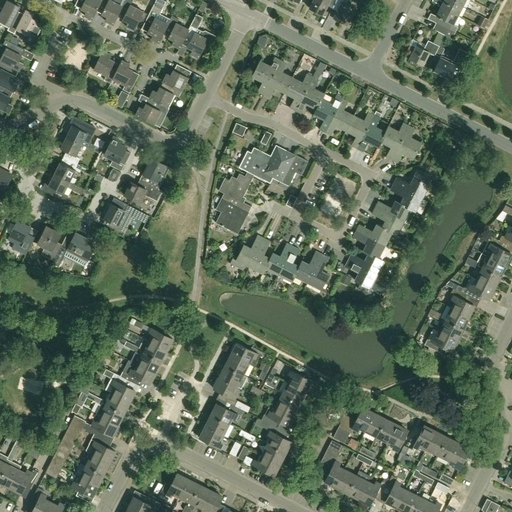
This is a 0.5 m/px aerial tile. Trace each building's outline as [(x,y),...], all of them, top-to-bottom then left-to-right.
[(24,14),(23,14),(18,11),(21,6),(15,3),(14,4),(7,0),(3,8),(0,14),(0,21),(9,26),(7,30),(14,33),(16,29),(24,14)] [(101,1),(100,0),(77,0),(75,6),(86,11),(84,16),(92,19),(96,11),(101,1)] [(121,6),(124,0),(100,0),(101,1),(96,11),(107,17),(105,21),(113,25),(117,16),(116,16),(122,6),(121,6)] [(133,30),(143,12),(130,5),(132,1),(130,0),(124,0),(121,6),(122,6),(116,16),(117,16),(128,22),(126,26),(133,30)] [(162,34),(168,24),(167,24),(155,18),(157,14),(159,15),(165,2),(162,0),(155,0),(141,29),(153,35),(151,39),(158,43),(163,34),(162,34)] [(322,15),(329,0),(313,0),(309,8),(322,15)] [(347,24),(355,8),(346,3),(347,0),(342,0),(334,18),(347,24)] [(458,15),(449,11),(451,6),(442,2),(442,1),(439,0),(432,0),(432,1),(438,4),(437,5),(440,6),(435,16),(438,17),(436,23),(447,29),(454,32),(457,27),(453,25),(455,20),(458,15)] [(458,15),(463,6),(453,2),(454,0),(443,0),(442,1),(442,2),(451,6),(449,11),(458,15)] [(32,44),(42,25),(36,21),(37,20),(31,18),(33,14),(26,10),(23,14),(24,14),(16,29),(28,36),(26,40),(32,44)] [(215,35),(205,30),(202,31),(197,29),(203,17),(196,14),(188,29),(181,44),(192,50),(190,54),(198,58),(203,47),(210,51),(216,38),(215,35)] [(188,29),(176,23),(178,19),(171,16),(167,24),(168,24),(162,34),(163,34),(174,40),(172,44),(179,48),(181,44),(188,29)] [(423,18),(421,23),(432,27),(434,22),(423,18)] [(433,29),(444,35),(447,29),(436,23),(433,29)] [(444,35),(438,46),(439,46),(443,48),(447,40),(450,41),(454,32),(447,29),(444,35)] [(261,36),(259,35),(256,45),(257,45),(264,47),(267,38),(261,36)] [(19,61),(25,49),(5,40),(2,46),(6,48),(0,59),(0,60),(19,70),(23,63),(19,61)] [(422,65),(429,52),(434,55),(439,46),(438,46),(428,40),(423,49),(416,45),(409,58),(422,65)] [(453,61),(440,54),(443,48),(439,46),(434,55),(435,55),(440,57),(433,71),(449,78),(457,63),(453,61)] [(459,49),(454,58),(463,63),(468,53),(459,49)] [(120,65),(120,64),(109,59),(111,55),(103,51),(93,70),(106,76),(104,80),(111,83),(113,79),(112,79),(120,65)] [(263,94),(280,61),(275,58),(270,67),(259,61),(253,74),(263,80),(257,91),(263,94)] [(17,84),(13,82),(19,70),(0,60),(0,84),(14,91),(17,84)] [(129,93),(139,74),(132,71),(127,68),(129,64),(122,60),(120,64),(120,65),(112,79),(113,79),(125,85),(123,89),(129,93)] [(285,91),(292,78),(281,73),(286,64),(280,61),(263,94),(269,97),(275,85),(285,91)] [(181,91),(191,71),(176,64),(173,70),(171,76),(167,73),(163,81),(181,91)] [(321,100),(324,94),(313,89),(318,80),(317,79),(320,74),(315,72),(312,77),(295,110),(301,113),(307,102),(317,107),(321,100)] [(295,110),(312,77),(307,74),(302,83),(292,78),(285,91),(295,96),(289,107),(295,110)] [(178,97),(181,91),(163,81),(157,92),(153,90),(149,98),(168,107),(174,95),(178,97)] [(0,84),(0,108),(8,112),(9,110),(12,104),(8,102),(14,91),(0,84)] [(325,132),(341,99),(336,96),(331,105),(321,100),(317,107),(314,112),(325,118),(319,129),(325,132)] [(154,124),(160,111),(165,114),(168,107),(149,98),(143,109),(139,107),(135,115),(154,124)] [(347,129),(353,116),(343,110),(347,102),(341,99),(325,132),(330,135),(336,123),(347,129)] [(381,140),(385,132),(375,127),(381,114),(376,111),(374,115),(357,148),(362,151),(368,140),(379,145),(382,140),(381,140)] [(357,148),(374,115),(368,112),(364,121),(353,116),(347,129),(357,134),(351,145),(357,148)] [(91,135),(92,135),(95,128),(81,120),(77,128),(72,125),(66,137),(82,145),(93,151),(95,146),(91,144),(91,135)] [(245,128),(245,127),(237,123),(236,123),(234,129),(232,132),(233,132),(238,134),(243,132),(245,128)] [(392,159),(408,126),(403,123),(398,132),(387,127),(385,132),(381,140),(382,140),(392,145),(386,156),(392,159)] [(414,156),(420,143),(410,138),(414,129),(408,126),(392,159),(397,162),(403,151),(414,156)] [(462,140),(465,135),(455,130),(453,134),(456,136),(454,140),(461,143),(461,142),(462,140)] [(112,166),(121,171),(124,165),(131,153),(125,150),(126,147),(119,143),(120,140),(113,136),(104,154),(115,160),(112,166)] [(76,156),(82,145),(66,137),(60,148),(66,151),(63,157),(68,160),(77,164),(80,158),(76,156)] [(246,151),(238,167),(247,171),(264,180),(269,183),(272,177),(283,155),(286,150),(276,145),(270,156),(254,147),(251,153),(246,151)] [(283,155),(272,177),(288,186),(295,172),(301,175),(308,161),(294,154),(286,150),(283,155)] [(157,181),(161,174),(165,176),(169,167),(151,158),(140,180),(157,188),(158,189),(161,183),(157,181)] [(72,177),(76,170),(80,172),(82,166),(77,164),(68,160),(66,165),(60,162),(54,174),(73,183),(75,179),(72,177)] [(0,187),(4,190),(12,175),(11,174),(0,168),(0,187)] [(422,198),(429,185),(426,183),(430,176),(417,169),(410,184),(396,178),(393,184),(422,198)] [(84,189),(73,183),(54,174),(48,185),(54,189),(51,194),(65,201),(68,195),(64,193),(67,187),(81,194),(84,189)] [(240,201),(251,180),(239,174),(237,179),(232,176),(230,180),(228,179),(224,178),(218,190),(224,193),(221,198),(243,209),(246,204),(240,201)] [(160,193),(155,190),(157,188),(140,180),(138,185),(131,182),(124,195),(140,203),(144,195),(156,201),(160,193)] [(415,212),(422,198),(393,184),(390,190),(404,197),(400,203),(400,204),(410,209),(409,209),(415,212)] [(108,203),(104,212),(106,213),(103,218),(109,222),(107,226),(119,232),(122,227),(124,228),(134,208),(114,198),(111,204),(110,203),(110,204),(108,203)] [(243,209),(221,198),(215,209),(221,212),(215,223),(237,234),(244,220),(239,217),(243,209)] [(403,222),(409,209),(410,209),(400,204),(400,203),(395,201),(391,208),(378,201),(375,207),(403,222)] [(508,213),(510,207),(505,205),(502,210),(508,213)] [(396,235),(403,222),(375,207),(372,213),(385,220),(381,227),(391,232),(396,235)] [(34,237),(28,234),(31,227),(17,220),(7,239),(14,242),(11,247),(18,251),(25,255),(30,246),(34,237)] [(171,262),(187,261),(185,223),(169,224),(171,262)] [(384,245),(391,232),(381,227),(376,224),(372,232),(359,225),(356,231),(384,245)] [(46,226),(37,243),(45,247),(41,254),(53,260),(62,244),(56,242),(61,233),(46,226)] [(511,229),(510,234),(507,232),(505,237),(501,235),(498,240),(498,241),(502,243),(511,247),(511,244),(511,229)] [(378,258),(384,245),(356,231),(353,237),(366,244),(362,251),(368,254),(378,259),(378,258)] [(53,260),(51,266),(58,267),(64,255),(77,262),(78,258),(86,262),(94,247),(87,243),(89,239),(75,232),(71,241),(65,238),(62,244),(53,260)] [(246,265),(249,267),(264,238),(257,235),(251,248),(243,245),(237,256),(234,255),(230,263),(244,270),(246,265)] [(505,265),(511,254),(500,248),(502,243),(498,241),(498,240),(490,236),(487,242),(491,244),(488,248),(491,250),(488,256),(505,265)] [(270,258),(263,255),(270,241),(264,238),(249,267),(262,274),(265,268),(270,258)] [(278,275),(292,246),(286,243),(280,256),(272,253),(270,258),(265,268),(278,275)] [(299,266),(292,263),(299,249),(292,246),(278,275),(291,282),(294,276),(299,266)] [(307,283),(322,254),(315,251),(309,264),(301,261),(299,266),(294,276),(307,283)] [(321,289),(328,274),(321,271),(328,257),(322,254),(307,283),(321,289)] [(376,274),(383,261),(378,258),(378,259),(368,254),(364,261),(351,254),(348,260),(376,274)] [(499,276),(505,265),(488,256),(484,263),(481,262),(479,262),(477,266),(482,268),(499,276)] [(470,265),(473,260),(467,257),(465,262),(470,265)] [(372,289),(370,288),(376,274),(348,260),(345,266),(358,273),(354,280),(360,283),(357,289),(369,294),(372,289)] [(473,260),(470,265),(476,268),(479,263),(473,260)] [(493,288),(499,276),(482,268),(476,279),(493,288)] [(493,288),(476,279),(471,276),(465,288),(464,287),(463,289),(461,288),(459,288),(457,287),(456,290),(461,293),(465,294),(465,295),(474,299),(476,294),(488,299),(489,297),(491,298),(495,290),(493,289),(493,288)] [(468,317),(473,306),(462,300),(465,295),(465,294),(461,293),(456,290),(453,288),(450,294),(453,296),(451,300),(454,302),(450,308),(468,317)] [(462,328),(468,317),(450,308),(445,320),(462,328)] [(427,314),(433,317),(436,312),(430,309),(427,314)] [(442,315),(436,312),(433,317),(439,320),(442,315)] [(141,328),(143,324),(136,320),(134,325),(141,328)] [(456,340),(462,328),(445,320),(439,331),(456,340)] [(166,350),(172,338),(152,328),(149,333),(152,334),(149,341),(166,350)] [(458,341),(456,340),(439,331),(432,328),(424,344),(437,351),(439,345),(450,351),(452,348),(454,349),(458,341)] [(133,344),(131,349),(138,353),(139,350),(143,352),(160,361),(166,350),(149,341),(143,338),(139,347),(133,344)] [(131,349),(133,344),(126,341),(124,346),(131,349)] [(254,358),(257,353),(237,343),(236,344),(234,345),(230,351),(232,353),(231,354),(248,363),(252,357),(254,358)] [(155,372),(160,361),(143,352),(138,364),(155,372)] [(242,375),(248,363),(231,354),(225,366),(242,375)] [(149,384),(155,372),(138,364),(128,359),(122,371),(125,372),(123,377),(127,379),(135,384),(138,378),(149,384)] [(262,370),(267,372),(271,365),(266,363),(262,370)] [(237,386),(242,375),(225,366),(219,377),(237,386)] [(273,366),(270,373),(274,376),(278,369),(273,366)] [(263,379),(267,372),(262,370),(259,377),(263,379)] [(305,392),(310,380),(291,370),(285,381),(288,383),(305,392)] [(129,402),(135,390),(124,385),(127,379),(123,377),(114,373),(111,378),(115,380),(112,385),(115,386),(112,393),(129,402)] [(270,383),(274,376),(270,373),(266,380),(270,383)] [(233,392),(237,386),(219,377),(214,388),(225,394),(222,399),(230,404),(235,406),(237,400),(234,398),(236,394),(233,392)] [(304,393),(305,392),(288,383),(282,395),(299,403),(301,400),(302,400),(305,393),(304,393)] [(256,396),(260,389),(255,387),(252,394),(256,396)] [(260,389),(256,396),(261,399),(264,391),(260,389)] [(123,413),(129,402),(112,393),(106,404),(123,413)] [(293,415),(299,403),(282,395),(276,406),(293,415)] [(237,400),(235,406),(243,410),(248,412),(250,407),(237,400)] [(102,402),(101,404),(96,414),(100,416),(117,424),(123,413),(106,404),(102,402)] [(234,418),(237,414),(240,416),(243,410),(235,406),(230,404),(228,409),(217,403),(211,415),(228,424),(232,417),(234,418)] [(287,426),(293,415),(276,406),(270,403),(264,414),(261,419),(270,424),(273,426),(273,425),(276,420),(287,426)] [(159,415),(165,418),(170,407),(164,404),(159,415)] [(365,430),(373,413),(362,407),(355,420),(353,426),(352,427),(357,430),(358,427),(365,430)] [(376,436),(384,419),(373,413),(365,430),(376,436)] [(353,426),(355,420),(353,419),(344,414),(341,420),(353,426)] [(82,426),(85,422),(85,421),(74,415),(71,420),(82,426)] [(222,435),(228,424),(211,415),(205,426),(222,435)] [(119,426),(117,425),(117,424),(100,416),(97,422),(94,421),(91,425),(85,422),(82,426),(82,428),(94,434),(98,436),(98,435),(100,430),(112,436),(113,433),(115,434),(119,426)] [(258,418),(255,423),(267,429),(270,424),(261,419),(258,418)] [(387,442),(396,425),(384,419),(376,436),(387,442)] [(82,426),(71,420),(68,426),(80,432),(82,428),(82,426)] [(353,426),(341,420),(338,426),(349,432),(352,427),(353,426)] [(285,452),(291,441),(279,435),(282,430),(273,425),(273,426),(270,424),(267,429),(270,431),(268,436),(271,437),(268,444),(285,452)] [(397,451),(407,431),(396,425),(387,442),(394,445),(392,448),(397,451)] [(77,437),(80,432),(68,426),(65,431),(77,437)] [(219,442),(222,435),(205,426),(199,438),(211,443),(219,448),(222,443),(219,442)] [(347,437),(349,432),(338,426),(335,432),(347,437)] [(426,449),(435,431),(423,426),(413,446),(418,448),(419,445),(426,449)] [(77,437),(65,431),(63,437),(74,442),(77,437)] [(437,454),(446,437),(435,431),(426,449),(437,454)] [(347,437),(335,432),(333,437),(344,443),(347,437)] [(109,462),(115,451),(104,445),(106,440),(98,435),(98,436),(94,434),(89,444),(85,450),(92,454),(109,462)] [(222,444),(231,449),(235,441),(226,436),(222,444)] [(71,448),(74,442),(63,437),(60,442),(71,448)] [(449,460),(457,443),(446,437),(437,454),(449,460)] [(340,451),(342,446),(331,440),(329,446),(340,451)] [(71,448),(60,442),(57,449),(68,454),(71,448)] [(241,444),(235,442),(229,453),(235,456),(241,444)] [(459,469),(469,449),(457,443),(449,460),(455,463),(454,466),(459,469)] [(11,451),(15,454),(19,447),(14,444),(11,451)] [(279,464),(285,452),(268,444),(262,455),(279,464)] [(404,445),(400,453),(405,455),(408,448),(404,445)] [(249,449),(243,446),(238,457),(243,460),(246,455),(249,449)] [(340,451),(329,446),(326,451),(337,457),(340,451)] [(359,451),(367,455),(369,450),(362,446),(359,451)] [(65,461),(68,454),(57,449),(53,455),(65,461)] [(369,450),(367,455),(374,458),(376,454),(369,450)] [(21,466),(12,461),(15,454),(11,451),(8,457),(7,459),(9,460),(0,478),(0,482),(10,487),(19,470),(21,466)] [(334,463),(334,462),(337,457),(326,451),(322,458),(334,463)] [(0,478),(9,460),(7,459),(8,457),(0,452),(0,478)] [(401,462),(405,455),(400,453),(396,460),(401,462)] [(103,474),(109,462),(92,454),(86,465),(103,474)] [(356,458),(363,462),(365,457),(358,454),(356,458)] [(65,461),(53,455),(51,460),(62,466),(65,461)] [(243,460),(243,462),(253,467),(254,465),(253,465),(256,460),(246,455),(243,460)] [(273,475),(279,464),(262,455),(258,462),(256,460),(253,465),(254,465),(273,475)] [(365,457),(363,462),(370,465),(372,461),(365,457)] [(334,463),(322,458),(320,463),(329,468),(331,469),(334,463)] [(59,471),(62,466),(51,460),(48,466),(59,471)] [(336,487),(344,470),(338,467),(339,464),(334,462),(334,463),(331,469),(324,482),(336,487)] [(98,485),(103,474),(86,465),(80,476),(98,485)] [(59,471),(48,466),(45,472),(56,478),(59,471)] [(427,474),(430,469),(423,466),(420,470),(427,474)] [(25,473),(19,470),(10,487),(21,493),(27,482),(32,484),(38,472),(33,469),(31,473),(27,470),(25,473)] [(437,473),(430,469),(427,474),(434,477),(437,473)] [(347,493),(356,476),(344,470),(336,487),(347,493)] [(511,471),(509,470),(503,482),(511,486),(511,471)] [(424,481),(426,476),(419,473),(417,477),(424,481)] [(179,497),(188,480),(177,474),(171,485),(166,482),(165,484),(160,494),(159,495),(165,497),(167,494),(172,496),(173,493),(179,497)] [(453,480),(442,474),(439,480),(450,486),(453,480)] [(396,508),(405,490),(399,487),(400,484),(395,482),(397,478),(391,475),(389,479),(387,484),(385,488),(390,491),(385,502),(396,508)] [(92,496),(98,485),(80,476),(77,483),(74,481),(72,486),(92,496)] [(358,499),(367,482),(356,476),(347,493),(358,499)] [(433,480),(426,476),(424,481),(431,485),(433,480)] [(191,502),(199,485),(188,480),(179,497),(191,502)] [(370,505),(376,494),(381,496),(385,488),(387,484),(382,481),(380,485),(375,482),(374,485),(367,482),(358,499),(370,505)] [(449,488),(437,482),(435,488),(446,494),(449,488)] [(202,508),(211,491),(199,485),(191,502),(188,507),(191,509),(193,510),(195,505),(202,508)] [(46,511),(51,502),(45,499),(46,496),(41,494),(43,490),(37,488),(31,500),(36,503),(31,511),(46,511)] [(404,511),(408,511),(416,496),(405,490),(396,508),(404,511)] [(217,508),(222,497),(211,491),(202,508),(208,511),(221,511),(222,511),(217,508)] [(422,511),(428,502),(416,496),(408,511),(422,511)] [(151,511),(154,507),(158,509),(160,504),(148,497),(145,503),(134,497),(128,508),(135,511),(148,511),(149,511),(151,511)] [(495,511),(499,505),(487,499),(486,499),(481,510),(485,511),(484,511),(495,511)] [(67,511),(71,505),(66,502),(64,505),(59,503),(58,506),(51,502),(46,511),(67,511)] [(436,511),(440,505),(436,502),(434,505),(428,502),(422,511),(436,511)]
